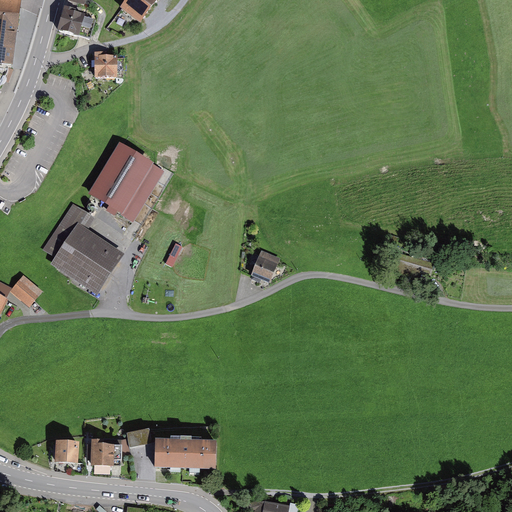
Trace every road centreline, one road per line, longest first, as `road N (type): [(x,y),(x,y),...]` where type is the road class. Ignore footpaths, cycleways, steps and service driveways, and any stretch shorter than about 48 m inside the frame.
road 1 (track): [(0,334),(28,319),(225,310),(320,274),(511,308)]
road 2 (track): [(205,493),(349,494),(511,466)]
road 3 (tertiary): [(0,470),(170,496),(211,511)]
road 4 (track): [(37,56),(62,58),(137,37),(188,0)]
road 5 (tertiary): [(52,0),(28,83),(0,142)]
